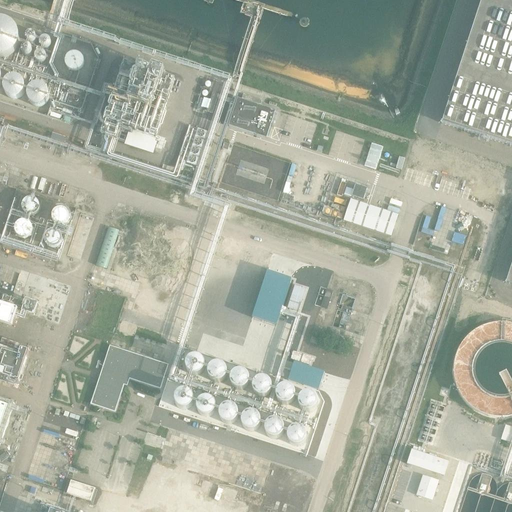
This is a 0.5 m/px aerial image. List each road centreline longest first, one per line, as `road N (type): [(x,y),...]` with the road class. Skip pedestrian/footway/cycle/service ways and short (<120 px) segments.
road 1 (unknown): [(327,477),(125,426)]
road 2 (unknown): [(223,371),(348,406)]
